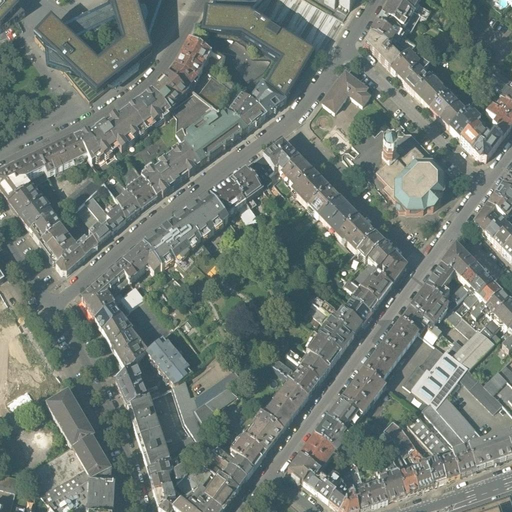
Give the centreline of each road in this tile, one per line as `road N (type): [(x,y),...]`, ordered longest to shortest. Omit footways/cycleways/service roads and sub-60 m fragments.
road 1 (residential): [(345,47),(286,122),(57,307)]
road 2 (residential): [(0,167),(116,107),(168,61),(205,0)]
road 3 (residential): [(267,477),(426,267)]
road 4 (residential): [(142,511),(100,388),(57,307)]
road 5 (residential): [(345,47),(484,189)]
